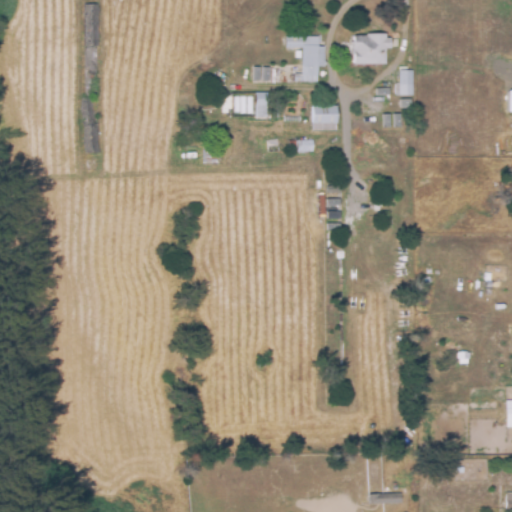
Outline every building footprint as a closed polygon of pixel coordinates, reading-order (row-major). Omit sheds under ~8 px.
[(83,155),(81,0),(96,0),(98,155),(83,155)] [(382,65),(349,65),(349,37),(362,36),(362,34),(382,34),(382,38),(387,38),(387,49),(382,49),(382,65)] [(299,75),(299,54),(283,55),(283,38),(316,38),(316,47),(320,47),(320,56),(322,56),(322,68),(316,68),(316,78),(300,78),(299,78),(299,75)] [(409,72),(410,96),(393,96),(393,84),(396,84),(395,71),(409,72)] [(488,92),(475,92),(475,85),(482,85),(482,83),(489,84),(488,92)] [(204,103),(204,86),(214,86),(214,103),(204,103)] [(510,101),(501,101),(502,88),(510,89),(510,101)] [(266,107),(253,107),(253,97),(249,98),(249,93),(266,93),(266,107)] [(333,126),(309,125),(309,107),(333,107),(333,126)] [(294,153),(294,151),(287,151),(287,142),(311,141),(311,153),(294,153)] [(215,165),(200,164),(201,148),(216,149),(215,165)] [(511,383),(495,383),(495,356),(492,356),(492,351),(495,351),(495,337),(511,337),(511,383)] [(437,391),(422,391),(422,339),(436,339),(436,367),(446,367),(446,377),(437,378),(437,391)] [(401,503),(369,505),(368,495),(400,493),(401,503)]
